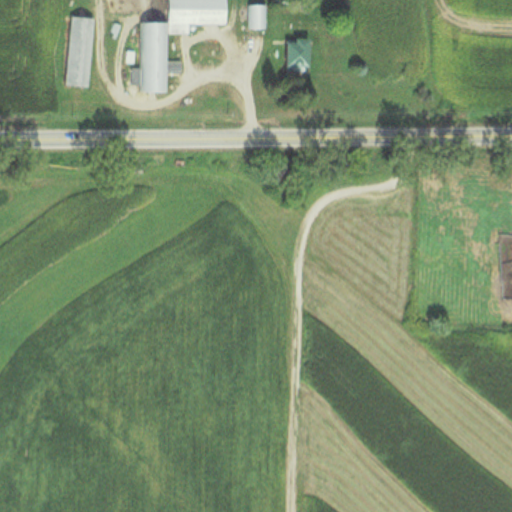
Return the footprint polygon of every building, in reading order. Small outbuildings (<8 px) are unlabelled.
[(135,20),(134,90),(162,90),(163,72),(177,72),(177,60),(162,59),(162,32),(183,32),(183,22),(221,22),(220,0),(161,0),(161,20),(135,20)] [(262,27),(262,2),(244,2),(244,27),(262,27)] [(88,16),(66,14),(60,84),(82,86),(88,16)] [(300,38),(277,38),(277,70),(300,70),(300,38)] [(511,297),(511,263),(502,263),(502,297),(511,297)]
